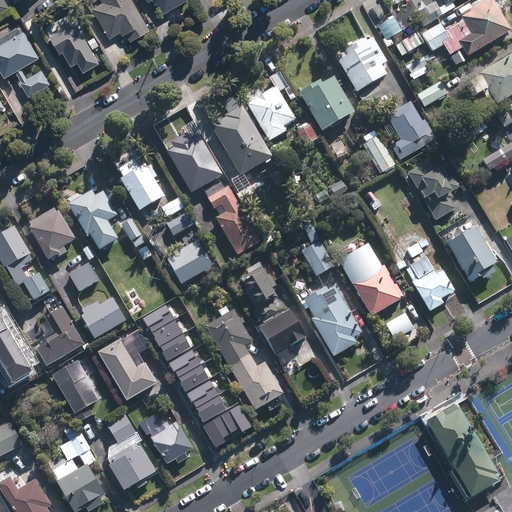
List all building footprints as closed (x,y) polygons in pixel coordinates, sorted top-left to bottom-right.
[(0,0),(0,14),(8,9),(2,0),(0,0)] [(149,31),(130,0),(99,0),(101,3),(90,9),(108,39),(119,33),(121,36),(125,34),(129,42),(149,31)] [(186,0),(145,0),(147,3),(151,0),(154,5),(155,5),(161,15),(186,0)] [(465,58),(508,32),(489,0),(487,0),(457,18),(461,24),(443,35),(437,25),(419,36),(429,53),(442,46),(448,56),(460,49),(465,58)] [(438,0),(443,8),(457,0),(438,0)] [(401,30),(393,18),(376,29),(384,41),(401,30)] [(73,22),(47,37),(58,55),(61,53),(69,67),(76,63),(81,73),(97,64),(73,22)] [(0,74),(3,79),(38,59),(22,32),(21,32),(18,27),(0,37),(0,74)] [(411,36),(400,43),(406,54),(418,47),(411,36)] [(97,46),(92,38),(87,41),(91,49),(97,46)] [(335,63),(354,94),(384,76),(379,67),(384,64),(370,39),(364,43),(362,39),(341,52),(344,57),(335,63)] [(495,103),(511,93),(511,51),(477,72),(478,75),(468,81),(475,93),(485,87),(495,103)] [(244,105),(267,143),(284,133),(281,128),(293,121),(277,93),(285,88),(277,73),(268,79),(274,88),(244,105)] [(319,82),(297,95),(319,133),(352,114),(332,79),(321,85),(319,82)] [(416,97),(423,109),(446,96),(439,83),(416,97)] [(364,104),(381,94),(376,84),(358,95),(364,104)] [(384,115),(398,139),(389,144),(398,160),(435,138),(423,118),(420,120),(409,100),(384,115)] [(270,156),(240,104),(222,114),(224,116),(209,125),(238,174),(270,156)] [(472,140),(488,131),(483,122),(467,131),(472,140)] [(316,137),(308,123),(295,131),(303,145),(316,137)] [(171,146),(165,150),(189,192),(221,174),(196,132),(189,136),(186,131),(168,141),(171,146)] [(393,164),(376,134),(364,141),(381,171),(393,164)] [(506,158),(511,154),(511,141),(510,142),(507,136),(497,142),(506,158)] [(308,155),(315,152),(313,147),(306,150),(308,155)] [(147,169),(143,163),(137,166),(132,158),(116,167),(121,176),(118,178),(137,210),(162,195),(152,178),(155,175),(150,168),(147,169)] [(260,166),(265,174),(275,168),(270,159),(260,166)] [(406,172),(434,220),(454,208),(448,198),(451,197),(448,191),(457,186),(450,174),(447,176),(441,165),(435,169),(434,167),(432,169),(427,160),(406,172)] [(268,173),(275,185),(283,180),(276,168),(268,173)] [(214,217),(235,254),(259,240),(227,185),(222,187),(218,180),(202,190),(207,197),(206,197),(212,208),(220,204),(224,211),(214,217)] [(330,186),(335,196),(347,190),(343,183),(342,183),(341,181),(330,186)] [(66,203),(85,236),(88,234),(97,249),(116,238),(106,220),(115,214),(101,190),(93,194),(90,189),(66,203)] [(376,199),(370,190),(361,196),(367,205),(376,199)] [(165,216),(183,207),(178,197),(160,207),(165,216)] [(54,210),(52,207),(27,221),(29,225),(27,226),(46,259),(58,252),(56,248),(74,238),(57,209),(54,210)] [(185,211),(165,223),(172,234),(192,223),(185,211)] [(144,241),(139,234),(140,234),(130,217),(120,224),(129,240),(130,240),(132,242),(135,247),(144,241)] [(316,234),(309,221),(302,226),(309,238),(316,234)] [(407,221),(393,230),(397,236),(411,228),(407,221)] [(0,232),(0,262),(3,267),(4,266),(15,285),(21,281),(31,299),(47,290),(36,271),(25,278),(18,266),(31,258),(28,253),(29,253),(12,225),(0,232)] [(445,242),(468,281),(479,274),(481,278),(494,271),(490,264),(495,262),(473,225),(445,242)] [(404,247),(419,238),(415,232),(411,234),(409,231),(399,237),(400,240),(400,241),(404,247)] [(278,238),(270,242),(273,247),(280,242),(278,238)] [(424,238),(418,242),(420,247),(427,243),(424,238)] [(196,239),(164,257),(179,283),(211,265),(196,239)] [(333,264),(318,239),(299,250),(314,275),(333,264)] [(337,260),(370,315),(399,298),(392,287),(394,286),(387,274),(388,274),(382,264),(380,266),(366,242),(337,260)] [(410,257),(421,250),(416,242),(405,248),(410,257)] [(410,281),(427,310),(441,302),(439,297),(452,289),(440,269),(433,273),(431,270),(433,269),(424,255),(409,264),(409,266),(404,269),(411,280),(410,281)] [(67,274),(77,291),(97,279),(87,262),(67,274)] [(256,322),(277,310),(271,300),(275,297),(270,287),(274,284),(267,272),(265,273),(261,265),(239,277),(241,282),(240,282),(243,287),(242,288),(254,308),(250,310),(256,322)] [(310,318),(332,356),(355,342),(352,336),(360,331),(333,286),(327,289),(325,285),(302,299),(313,316),(310,318)] [(125,319),(111,296),(98,304),(96,300),(80,309),(82,313),(79,315),(93,338),(125,319)] [(220,316),(203,325),(253,409),(282,393),(263,361),(256,365),(243,344),(251,339),(232,308),(228,311),(224,305),(217,310),(220,316)] [(82,343),(61,306),(46,315),(56,332),(44,339),(45,341),(34,348),(45,365),(82,343)] [(172,306),(143,322),(212,449),(241,433),(172,306)] [(288,308),(257,326),(274,354),(304,336),(288,308)] [(393,339),(412,328),(403,312),(384,323),(393,339)] [(96,352),(124,400),(155,382),(143,362),(142,363),(126,335),(120,340),(119,338),(96,352)] [(51,374),(72,410),(70,411),(76,422),(92,413),(87,405),(98,399),(84,376),(87,375),(77,359),(51,374)] [(37,364),(35,360),(29,363),(31,367),(29,368),(32,374),(41,368),(38,363),(37,364)] [(472,495),(472,496),(500,480),(496,473),(499,472),(461,407),(458,408),(456,404),(435,416),(427,421),(456,470),(452,472),(467,498),(472,495)] [(148,436),(165,463),(173,458),(176,463),(186,457),(183,452),(191,447),(175,420),(167,425),(165,421),(162,423),(155,411),(137,422),(145,434),(148,432),(150,435),(148,436)] [(109,463),(107,464),(122,489),(133,482),(136,487),(146,482),(143,477),(154,470),(139,445),(133,449),(130,445),(140,439),(135,431),(124,413),(106,423),(117,442),(107,448),(111,455),(106,458),(109,463)] [(0,454),(21,444),(10,422),(0,427),(0,454)] [(51,475),(71,511),(72,511),(83,506),(86,511),(102,502),(99,497),(103,494),(86,464),(95,460),(88,448),(89,448),(80,433),(74,423),(62,430),(68,440),(58,446),(67,460),(77,454),(83,464),(75,468),(70,459),(50,470),(53,475),(51,475)] [(0,480),(0,490),(12,511),(48,511),(45,506),(50,503),(34,477),(16,488),(9,475),(0,480)] [(493,511),(491,511),(511,511),(511,486),(488,501),(493,511)]
